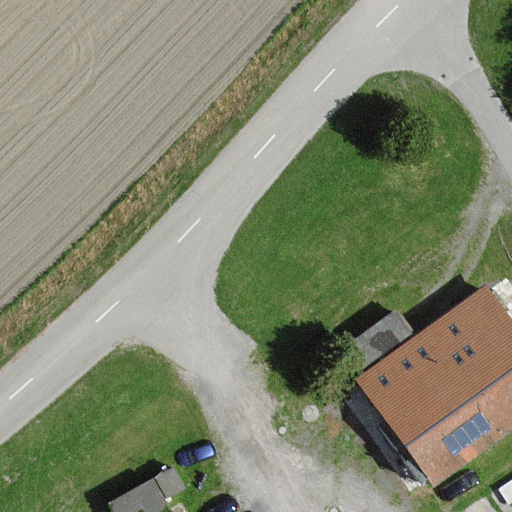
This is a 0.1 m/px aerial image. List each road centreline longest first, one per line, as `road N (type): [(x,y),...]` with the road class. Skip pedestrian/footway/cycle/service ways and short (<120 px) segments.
road 1 (unclassified): [(0,407),(119,302),(405,0)]
road 2 (track): [(140,279),(208,352),(285,511)]
road 3 (track): [(511,176),(491,198),(461,272),(420,315)]
